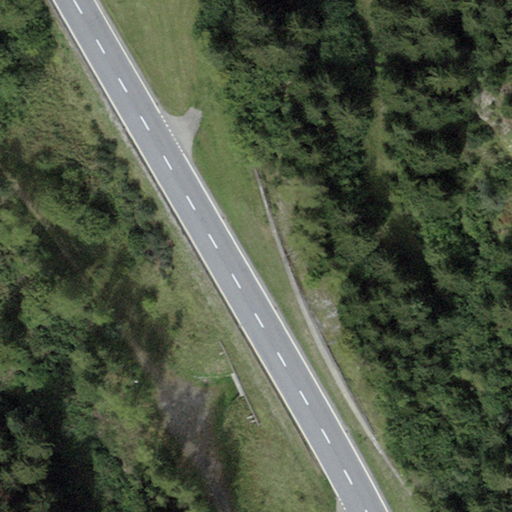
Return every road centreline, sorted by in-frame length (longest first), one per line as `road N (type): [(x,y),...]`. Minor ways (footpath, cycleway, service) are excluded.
road 1 (primary): [(367,511),(73,0)]
road 2 (track): [(356,0),(343,34),(255,90),(153,138)]
road 3 (track): [(159,368),(223,511)]
